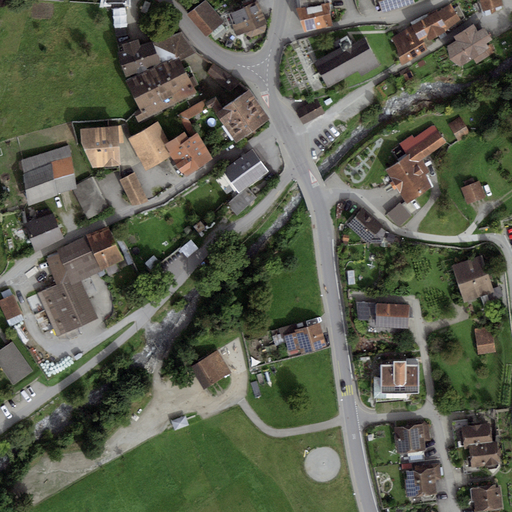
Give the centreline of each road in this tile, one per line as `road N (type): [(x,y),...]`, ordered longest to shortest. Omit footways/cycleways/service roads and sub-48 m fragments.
road 1 (residential): [(0,283),(37,255),(156,202),(281,123)]
road 2 (tertiary): [(351,420),(324,223),(281,123)]
road 3 (track): [(153,311),(80,351),(58,350),(32,325),(18,269)]
road 4 (residential): [(276,35),(443,0)]
road 5 (tertiary): [(267,73),(205,45),(165,0)]
